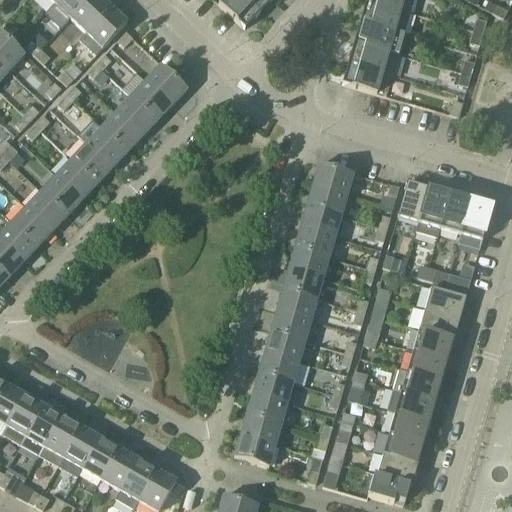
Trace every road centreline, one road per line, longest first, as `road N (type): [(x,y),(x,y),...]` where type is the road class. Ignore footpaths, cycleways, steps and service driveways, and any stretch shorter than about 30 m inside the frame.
road 1 (residential): [(210,437),(220,429),(304,122)]
road 2 (residential): [(15,322),(234,79)]
road 3 (residential): [(511,280),(444,511)]
road 4 (residential): [(203,473),(0,360)]
road 5 (residential): [(210,437),(197,437),(20,333),(15,322)]
road 6 (residential): [(304,122),(511,181)]
road 7 (residential): [(203,473),(326,511)]
road 8 (residential): [(304,122),(332,0)]
